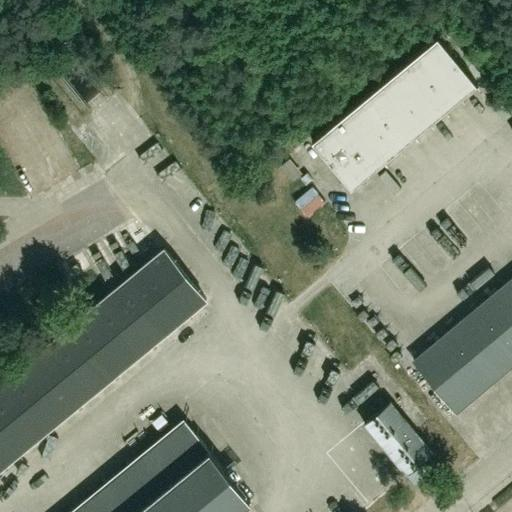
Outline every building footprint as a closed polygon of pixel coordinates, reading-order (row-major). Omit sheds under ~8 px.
[(351,188),(477,83),(437,36),(311,140),(351,188)] [(310,181),(305,175),(299,180),(304,186),(310,181)] [(0,467),(206,298),(164,247),(0,381),(0,467)] [(511,276),(413,359),(457,411),(458,410),(457,409),(511,362),(511,276)] [(433,451),(390,400),(363,423),(405,474),(433,451)] [(234,511),(250,500),(183,419),(68,511),(234,511)]
